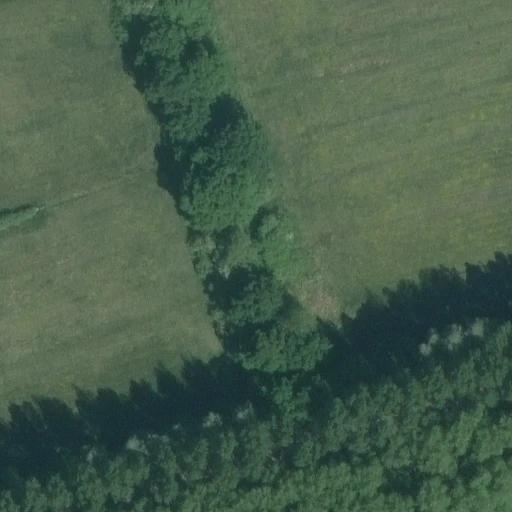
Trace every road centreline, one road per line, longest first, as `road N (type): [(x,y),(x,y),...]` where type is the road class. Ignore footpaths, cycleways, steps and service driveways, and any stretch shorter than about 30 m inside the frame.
road 1 (track): [(316,447),(162,0)]
road 2 (unclassified): [(511,388),(102,511)]
